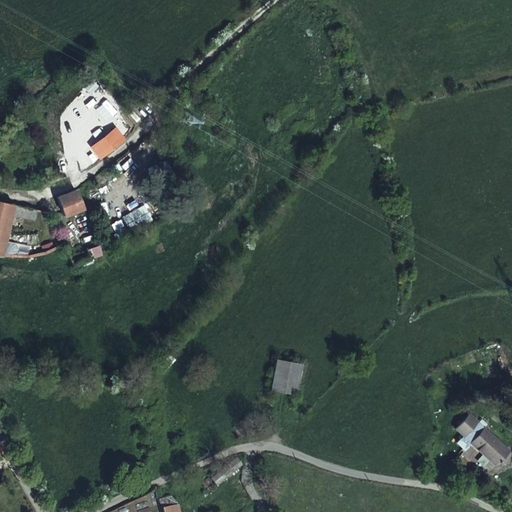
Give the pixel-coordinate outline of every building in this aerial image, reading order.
[(92,147),(101,160),(109,154),(114,151),(106,138),(92,147)] [(115,197),(130,191),(128,184),(112,190),(115,197)] [(82,209),(75,191),(56,198),(63,215),(63,216),(82,209)] [(102,221),(116,219),(112,197),(98,199),(102,221)] [(0,202),(0,257),(1,258),(4,244),(10,214),(33,219),(35,210),(25,208),(0,202)] [(144,205),(121,216),(128,230),(150,218),(144,205)] [(110,224),(113,231),(122,226),(119,220),(110,224)] [(89,255),(97,251),(92,236),(64,247),(72,268),(91,261),(89,255)] [(4,244),(1,258),(28,258),(29,247),(4,244)] [(278,361),(273,390),(300,395),(305,366),(278,361)] [(468,414),(455,428),(462,435),(456,442),(464,449),(470,442),(494,465),(508,450),(468,414)] [(242,469),(237,463),(211,483),(216,489),(231,476),(233,479),(238,475),(237,473),(242,469)] [(158,500),(160,506),(170,503),(169,497),(158,500)]
